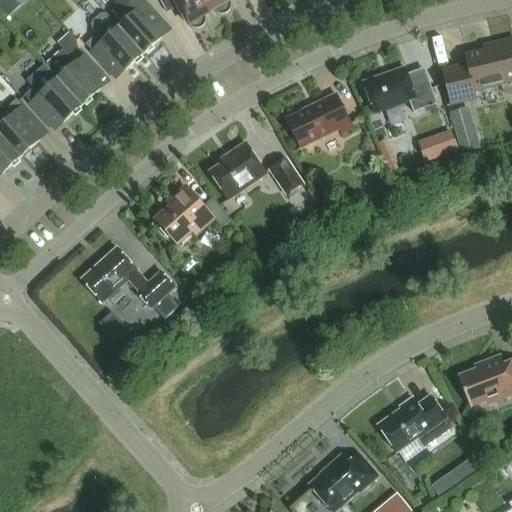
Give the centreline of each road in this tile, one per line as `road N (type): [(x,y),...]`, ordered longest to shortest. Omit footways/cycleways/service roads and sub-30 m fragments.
road 1 (unclassified): [(5,299),(236,103),(401,29),(511,4)]
road 2 (unclassified): [(0,244),(201,73),(346,0)]
road 3 (unclassified): [(195,511),(361,378),(447,330),(511,307)]
road 4 (unclassified): [(195,511),(5,299)]
